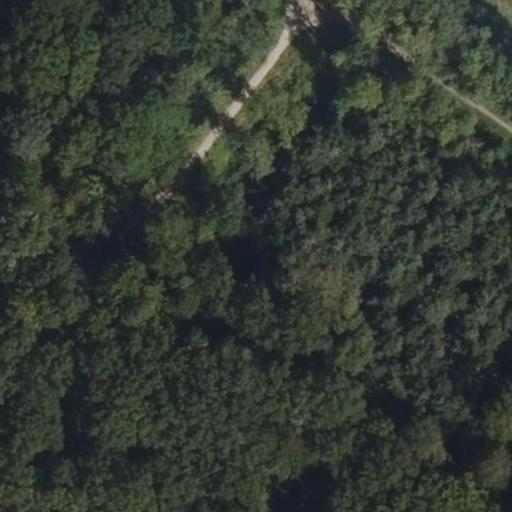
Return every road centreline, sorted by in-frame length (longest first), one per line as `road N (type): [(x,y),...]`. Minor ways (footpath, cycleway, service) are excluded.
road 1 (track): [(315,7),(149,220),(86,257),(0,279)]
road 2 (track): [(306,0),(511,141)]
